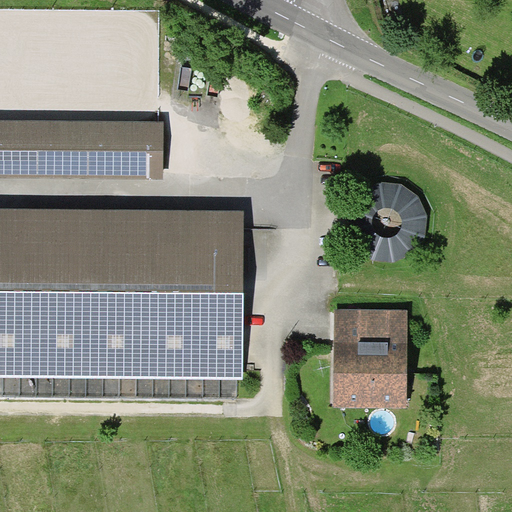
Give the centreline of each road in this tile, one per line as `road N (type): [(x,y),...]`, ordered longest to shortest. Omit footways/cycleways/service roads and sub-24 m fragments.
road 1 (track): [(0,404),(269,406),(276,333)]
road 2 (unknown): [(0,171),(295,172)]
road 3 (tertiary): [(324,37),(511,131)]
